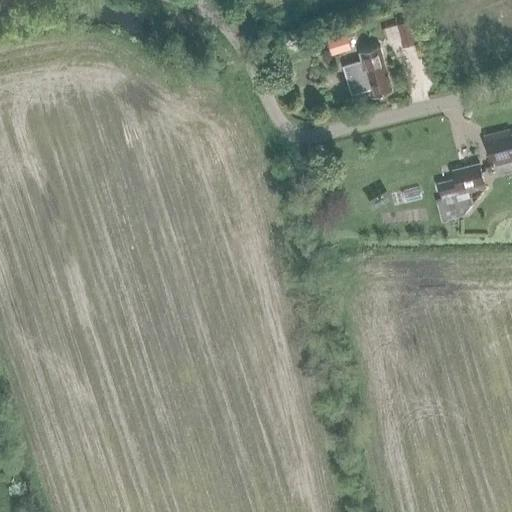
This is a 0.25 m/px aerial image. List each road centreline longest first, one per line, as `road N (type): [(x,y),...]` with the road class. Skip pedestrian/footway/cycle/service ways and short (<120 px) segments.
road 1 (unclassified): [(277,117),(295,135),(315,136),(511,88)]
road 2 (unclassified): [(277,117),(219,19),(185,0)]
